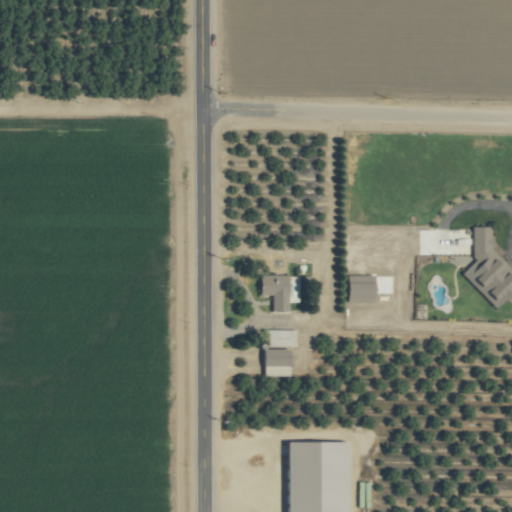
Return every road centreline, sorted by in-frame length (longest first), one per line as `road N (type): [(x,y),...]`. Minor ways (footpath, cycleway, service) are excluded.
road 1 (residential): [(199,511),(200,0)]
road 2 (residential): [(202,133),(511,131)]
